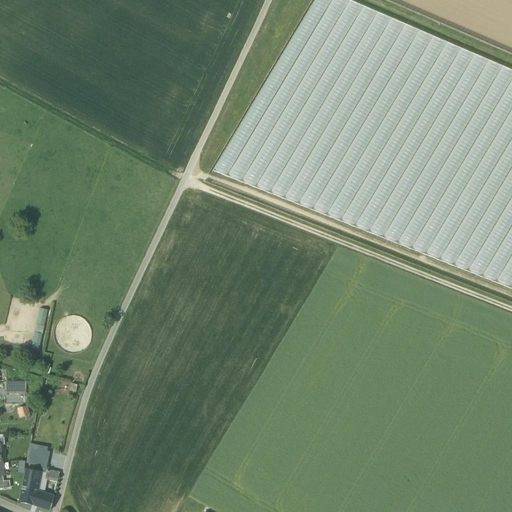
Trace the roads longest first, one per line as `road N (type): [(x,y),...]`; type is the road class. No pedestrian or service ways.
road 1 (track): [(56,511),(107,341),(267,0)]
road 2 (track): [(185,181),(511,311)]
road 3 (track): [(185,181),(0,79)]
